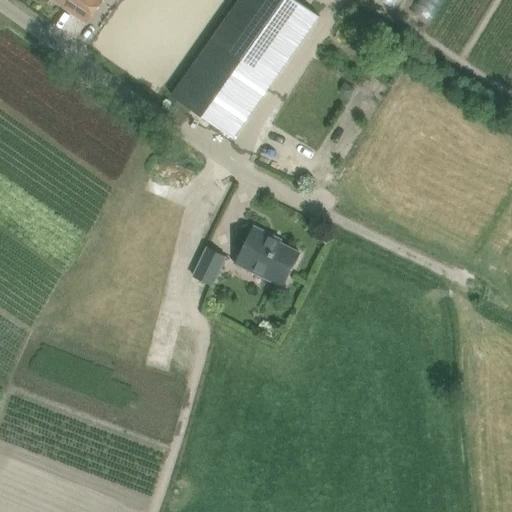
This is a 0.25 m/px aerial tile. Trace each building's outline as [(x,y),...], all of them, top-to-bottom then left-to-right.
[(54,0),(87,23),(102,0),(54,0)] [(233,139),(280,72),(318,17),(294,0),(238,0),(218,29),(172,96),(233,139)] [(386,0),(412,14),(419,0),(386,0)] [(426,0),(419,16),(441,26),(453,0),(426,0)] [(344,82),(339,88),(341,95),(347,99),(353,88),(344,82)] [(269,238),(270,235),(254,227),(236,263),(250,271),(252,268),(284,284),(282,287),(283,287),(300,253),(269,238)] [(194,277),(212,285),(226,257),(208,248),(194,277)]
